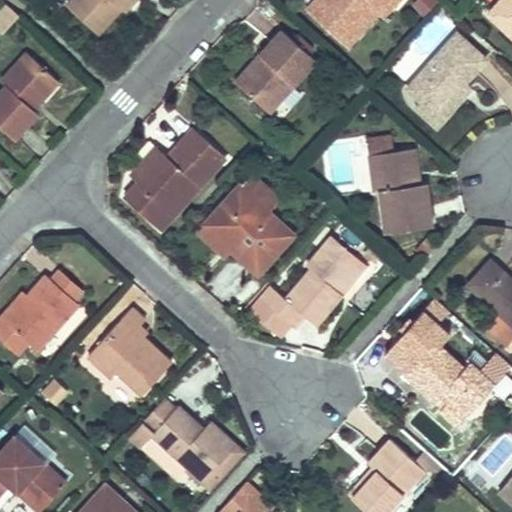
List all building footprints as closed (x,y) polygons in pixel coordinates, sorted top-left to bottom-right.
[(70,0),(66,5),(97,34),(120,7),(127,0),(70,0)] [(127,0),(120,7),(125,12),(136,0),(127,0)] [(389,0),(326,0),(325,2),(339,15),(328,28),(348,46),(378,13),(389,0)] [(389,0),(378,13),(385,18),(400,0),(389,0)] [(502,20),(495,28),(511,43),(511,0),(501,0),(492,11),(502,20)] [(0,9),(0,31),(16,14),(5,4),(0,9)] [(485,19),(495,28),(502,20),(492,11),(485,19)] [(282,28),(259,53),(264,57),(240,85),(270,112),(316,59),(282,28)] [(456,33),(406,88),(420,100),(435,114),(464,82),(485,59),(456,33)] [(0,85),(3,89),(0,91),(0,126),(13,138),(37,111),(32,107),(27,102),(52,74),(26,51),(0,79),(0,85)] [(259,53),(235,80),(240,85),(264,57),(259,53)] [(52,74),(27,102),(32,107),(58,80),(52,74)] [(420,100),(414,107),(436,126),(470,88),(464,82),(435,114),(420,100)] [(137,181),(123,198),(159,230),(225,157),(193,128),(176,146),(191,160),(182,170),(163,153),(152,165),(145,158),(129,175),(137,181)] [(155,146),(145,158),(152,165),(163,153),(155,146)] [(413,146),(367,152),(373,190),(379,188),(385,232),(432,224),(426,181),(418,182),(413,146)] [(238,186),(195,235),(221,259),(231,247),(257,272),(291,233),(238,186)] [(270,285),(248,312),(262,324),(272,312),(290,327),(293,329),(304,316),(315,326),(341,294),(333,288),(357,259),(331,237),(306,266),(311,270),(285,299),(270,285)] [(357,259),(333,288),(341,294),(364,265),(357,259)] [(511,279),(495,264),(472,289),(511,325),(511,279)] [(60,267),(50,278),(68,295),(78,283),(60,267)] [(0,316),(0,340),(15,354),(26,341),(35,350),(78,303),(68,295),(50,278),(46,274),(27,296),(4,320),(0,316)] [(21,290),(0,314),(0,316),(4,320),(27,296),(21,290)] [(495,386),(479,372),(468,361),(462,367),(439,346),(450,335),(436,322),(448,309),(434,296),(382,352),(402,371),(401,372),(433,402),(440,395),(465,419),(495,386)] [(130,307),(87,355),(112,377),(117,371),(143,395),(171,363),(142,337),(134,330),(138,326),(144,320),(130,307)] [(272,312),(262,324),(280,339),(290,327),(272,312)] [(138,326),(134,330),(142,337),(146,333),(138,326)] [(511,368),(496,354),(485,366),(500,380),(511,368)] [(500,380),(485,366),(479,372),(495,386),(500,380)] [(38,390),(54,405),(68,390),(52,375),(38,390)] [(459,425),(465,419),(440,395),(433,402),(459,425)] [(162,397),(141,421),(153,432),(150,435),(176,458),(184,450),(209,473),(236,443),(210,419),(203,427),(197,434),(185,424),(191,417),(177,404),(174,408),(162,397)] [(191,417),(185,424),(197,434),(203,427),(191,417)] [(15,435),(0,451),(0,494),(9,484),(18,492),(23,486),(45,507),(68,483),(15,435)] [(390,441),(369,464),(374,468),(378,471),(354,497),(352,500),(365,511),(388,511),(425,473),(390,441)] [(236,443),(209,473),(221,483),(248,453),(236,443)] [(374,468),(349,494),(354,497),(378,471),(374,468)] [(511,482),(508,479),(498,489),(511,501),(511,482)] [(245,482),(217,511),(257,511),(266,503),(245,482)] [(135,511),(106,484),(80,511),(135,511)] [(23,486),(18,492),(40,511),(45,507),(23,486)] [(266,503),(257,511),(270,511),(273,509),(266,503)]
